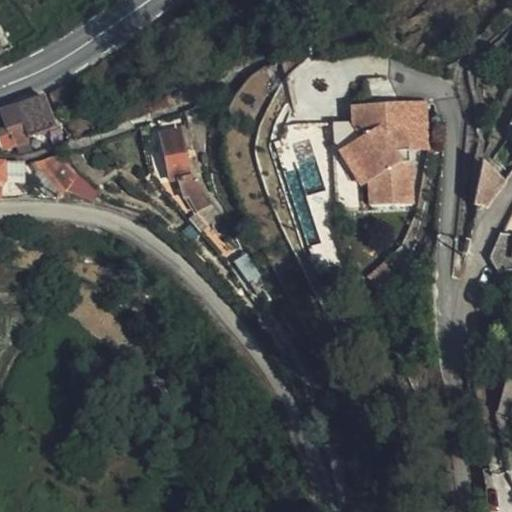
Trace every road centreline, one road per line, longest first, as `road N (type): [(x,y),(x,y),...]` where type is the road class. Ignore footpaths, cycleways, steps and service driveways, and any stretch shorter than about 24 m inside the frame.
road 1 (residential): [(0,211),(73,212),(118,224),(158,248),(259,363),(291,415),(325,511)]
road 2 (residential): [(467,511),(454,362),(460,317),(474,262),(511,194)]
road 3 (tertiary): [(0,88),(51,66),(149,0)]
